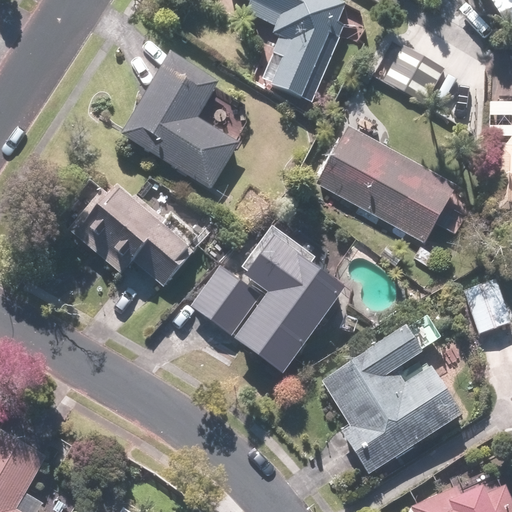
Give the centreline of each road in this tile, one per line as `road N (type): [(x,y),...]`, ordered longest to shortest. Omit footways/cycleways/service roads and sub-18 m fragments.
road 1 (residential): [(0,312),(222,449),(282,511)]
road 2 (unclassified): [(79,0),(0,122)]
